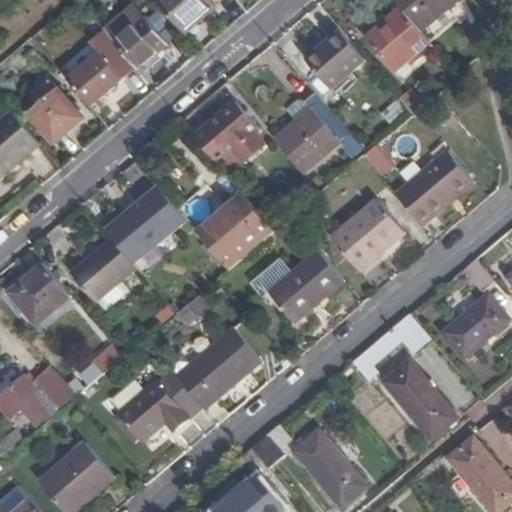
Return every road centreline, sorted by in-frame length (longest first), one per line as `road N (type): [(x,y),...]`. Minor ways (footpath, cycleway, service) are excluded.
road 1 (residential): [(149,511),(511,208)]
road 2 (residential): [(291,0),(0,247)]
